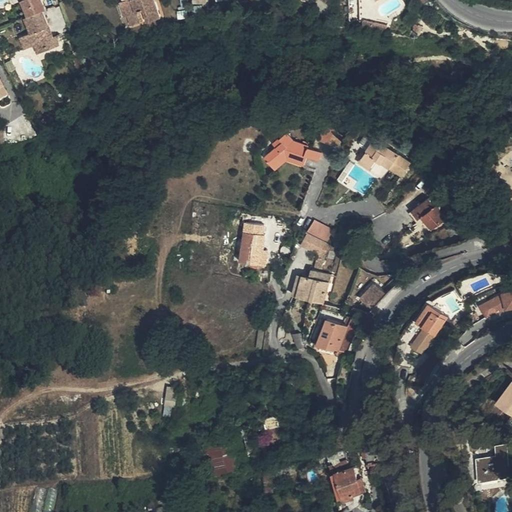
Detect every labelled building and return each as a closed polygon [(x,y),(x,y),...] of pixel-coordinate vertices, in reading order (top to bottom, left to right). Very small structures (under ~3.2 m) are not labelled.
[(27,48),(35,44),(46,40),(49,50),(61,45),(57,36),(54,36),(44,10),(46,8),(43,0),(21,0),(22,0),(24,0),(31,14),(27,16),(33,31),(22,36),(27,48)] [(22,0),(21,0),(27,16),(31,14),(24,0),(22,0)] [(146,21),(162,16),(157,0),(137,0),(130,3),(133,12),(130,13),(130,14),(134,24),(145,20),(146,21)] [(375,22),(374,0),(363,0),(365,22),(367,22),(375,22)] [(130,3),(124,7),(126,16),(130,14),(130,13),(133,12),(130,3)] [(46,40),(35,44),(39,53),(49,50),(46,40)] [(0,79),(0,98),(8,94),(0,79)] [(297,138),(291,129),(276,141),(280,145),(268,154),(275,163),(286,155),(289,158),(306,165),(310,154),(321,158),(324,150),(311,145),(311,143),(297,138)] [(365,157),(377,166),(383,157),(402,170),(411,157),(387,142),(385,144),(369,134),(365,141),(372,146),(365,157)] [(433,142),(427,137),(418,150),(424,155),(433,142)] [(286,155),(275,163),(277,167),(289,158),(286,155)] [(375,169),(377,166),(365,157),(363,161),(375,169)] [(438,208),(432,200),(414,213),(421,222),(428,217),(437,230),(448,221),(443,214),(444,213),(444,211),(444,210),(444,209),(443,208),(442,207),(441,207),(439,207),(438,208)] [(421,222),(414,213),(411,216),(418,224),(421,222)] [(316,233),(318,234),(326,225),(317,218),(309,228),(316,233)] [(326,225),(318,234),(328,243),(335,233),(326,225)] [(266,230),(250,232),(254,271),(276,268),(274,256),(271,256),(270,247),(273,246),(272,237),(267,238),(266,230)] [(326,258),(331,245),(328,243),(318,234),(316,233),(308,246),(326,258)] [(325,263),(329,264),(335,247),(331,245),(326,258),(325,263)] [(301,296),(327,306),(335,279),(319,273),(316,280),(312,278),(308,277),(301,296)] [(301,296),(308,277),(304,276),(298,295),(301,296)] [(373,306),(393,286),(389,283),(384,288),(376,280),(362,296),(373,306)] [(511,288),(504,291),(480,304),(488,317),(507,307),(511,305),(511,288)] [(431,302),(427,309),(447,319),(450,315),(431,302)] [(447,319),(427,309),(419,321),(427,326),(414,345),(425,352),(447,319)] [(348,358),(350,358),(361,329),(350,325),(347,333),(332,327),(322,354),(333,358),(348,358)] [(317,352),(322,354),(332,327),(327,326),(317,352)] [(511,378),(497,399),(509,408),(511,404),(503,397),(511,384),(511,378)] [(511,384),(503,397),(511,404),(511,403),(511,384)] [(279,416),(266,418),(267,421),(261,422),(262,429),(270,428),(274,448),(289,446),(284,417),(280,418),(279,416)] [(236,447),(234,435),(211,443),(214,475),(225,471),(242,465),(236,447)] [(511,475),(508,443),(498,444),(499,454),(480,456),(482,477),(511,475)] [(289,446),(274,448),(276,459),(291,455),(289,446)] [(361,458),(338,463),(345,493),(368,488),(361,458)]
